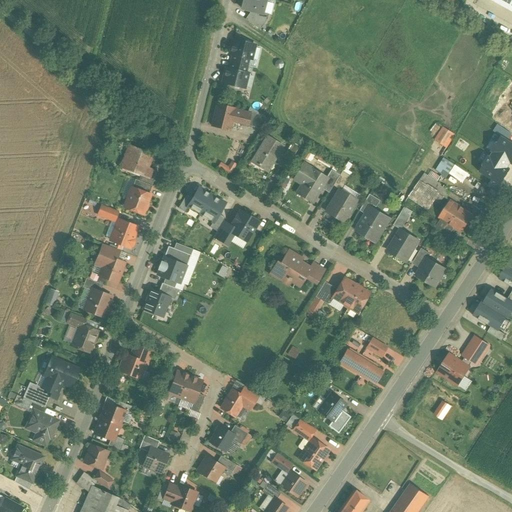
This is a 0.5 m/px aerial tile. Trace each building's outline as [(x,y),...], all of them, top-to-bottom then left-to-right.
[(264,0),(244,0),(242,7),(261,12),(264,0)] [(511,0),(492,0),(511,10),(511,0)] [(255,45),(233,40),(229,54),(233,55),(249,59),(251,60),(255,45)] [(249,59),(233,55),(229,69),(245,73),(249,59)] [(229,69),(226,68),(222,83),(244,88),(248,74),(245,73),(229,69)] [(247,113),(217,104),(212,126),(229,130),(231,121),(247,125),(251,114),(247,113)] [(251,114),(247,125),(261,128),(267,119),(249,107),(247,113),(251,114)] [(446,148),(455,135),(442,126),(433,140),(446,148)] [(511,151),(511,142),(496,135),(482,161),(502,171),(511,151)] [(283,146),(267,136),(253,160),(268,170),(283,146)] [(153,159),(139,154),(132,173),(138,176),(137,179),(144,182),(153,159)] [(447,173),(462,183),(468,174),(442,157),(434,170),(445,177),(447,173)] [(218,162),(216,168),(228,174),(231,168),(218,162)] [(311,169),(302,164),(293,179),(302,184),(296,194),(311,203),(320,188),(327,178),(326,177),(312,169),(311,169)] [(326,177),(327,178),(320,188),(328,193),(332,186),(339,175),(330,170),(326,177)] [(332,186),(339,190),(341,191),(350,176),(342,171),(339,175),(332,186)] [(422,173),(407,198),(427,210),(437,194),(445,199),(450,190),(422,173)] [(152,193),(129,185),(120,210),(142,219),(152,193)] [(199,188),(187,207),(200,215),(212,196),(199,188)] [(341,191),(339,190),(325,212),(326,212),(323,218),(330,223),(334,217),(343,223),(357,201),(341,191)] [(365,214),(370,207),(375,210),(380,200),(370,194),(360,211),(365,214)] [(212,196),(200,215),(213,223),(225,203),(212,196)] [(476,214),(450,199),(441,213),(466,229),(476,214)] [(375,210),(370,207),(365,214),(355,230),(375,242),(390,219),(375,210)] [(115,213),(99,208),(96,217),(112,223),(115,213)] [(257,220),(239,209),(230,224),(224,220),(214,237),(227,245),(234,233),(245,240),(257,220)] [(393,226),(400,230),(401,230),(410,215),(402,211),(393,226)] [(466,229),(441,213),(432,227),(457,243),(466,229)] [(137,229),(116,221),(108,243),(129,250),(137,229)] [(401,230),(400,230),(388,250),(406,261),(418,241),(401,230)] [(130,256),(100,243),(90,266),(100,271),(96,278),(117,286),(130,256)] [(167,245),(155,274),(179,284),(187,263),(186,263),(189,254),(167,245)] [(285,247),(267,275),(297,294),(305,282),(315,288),(325,272),(285,247)] [(412,264),(421,269),(427,258),(428,258),(430,254),(421,248),(412,264)] [(428,258),(427,258),(421,269),(416,276),(435,287),(445,269),(428,258)] [(511,266),(507,263),(498,277),(511,285),(511,266)] [(223,277),(226,268),(220,266),(217,275),(223,277)] [(342,278),(327,303),(357,320),(371,294),(356,286),(342,278)] [(148,287),(141,306),(161,314),(168,297),(174,299),(179,288),(161,282),(157,290),(148,287)] [(115,296),(89,286),(79,311),(105,321),(115,296)] [(511,300),(507,297),(490,287),(482,301),(508,317),(511,309),(511,300)] [(52,307),(57,292),(47,288),(42,303),(52,307)] [(508,317),(482,301),(474,315),(491,325),(499,330),(508,317)] [(61,324),(74,328),(66,348),(86,356),(100,322),(67,310),(61,324)] [(499,330),(491,325),(487,332),(501,340),(505,334),(499,330)] [(474,335),(461,355),(478,366),(491,345),(474,335)] [(387,348),(372,338),(366,348),(381,358),(387,348)] [(151,353),(135,346),(130,358),(124,356),(117,372),(139,381),(151,353)] [(354,355),(347,351),(340,361),(375,382),(382,372),(375,368),(376,366),(356,353),(354,355)] [(471,366),(448,351),(435,372),(458,387),(471,366)] [(80,369),(49,357),(34,394),(56,403),(62,388),(71,392),(80,369)] [(188,375),(173,370),(163,396),(179,402),(188,375)] [(202,380),(188,375),(179,402),(193,407),(202,380)] [(259,398),(234,382),(216,407),(235,420),(242,409),(249,414),(259,398)] [(331,393),(318,411),(332,422),(346,404),(331,393)] [(104,404),(98,419),(119,427),(125,412),(104,404)] [(61,419),(30,406),(20,428),(33,433),(30,441),(49,450),(61,419)] [(298,417),(289,431),(307,443),(310,438),(316,429),(298,417)] [(98,419),(92,434),(114,442),(119,427),(98,419)] [(237,437),(217,424),(204,443),(223,456),(237,437)] [(457,447),(462,437),(447,429),(442,439),(457,447)] [(331,452),(310,438),(307,443),(295,460),(316,475),(331,452)] [(110,449),(89,441),(79,463),(101,473),(110,449)] [(167,454),(146,447),(140,468),(160,475),(167,454)] [(41,459),(16,448),(9,462),(18,465),(14,476),(16,477),(29,482),(31,483),(41,459)] [(225,467),(205,454),(194,472),(212,486),(225,467)] [(309,483),(287,469),(276,486),(296,500),(309,483)] [(100,474),(95,481),(108,490),(113,483),(100,474)] [(29,482),(16,477),(14,482),(26,489),(29,482)] [(116,500),(90,489),(92,484),(81,477),(75,486),(87,494),(78,511),(124,511),(113,507),(116,500)] [(176,489),(164,485),(158,501),(169,505),(168,508),(178,511),(191,511),(199,492),(178,483),(176,489)] [(419,511),(430,497),(409,484),(388,511),(419,511)] [(362,511),(371,499),(350,487),(334,511),(362,511)] [(21,511),(24,509),(3,497),(0,502),(0,511),(21,511)] [(282,511),(286,507),(270,498),(259,511),(282,511)]
